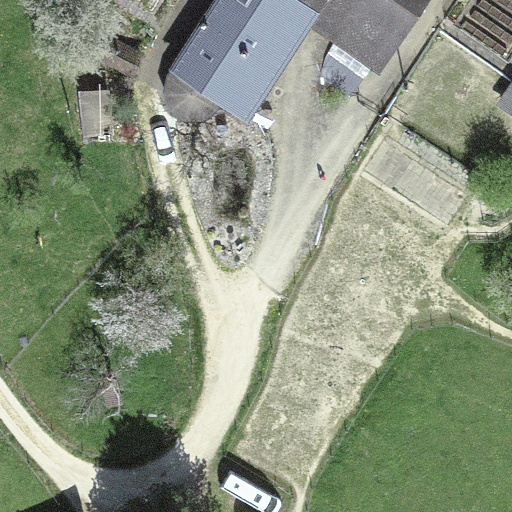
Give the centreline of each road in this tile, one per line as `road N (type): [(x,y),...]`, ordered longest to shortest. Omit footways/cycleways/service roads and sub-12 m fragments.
road 1 (track): [(319,150),(307,223),(245,327),(218,428),(168,493),(121,502),(78,488),(0,402)]
road 2 (track): [(164,148),(237,361)]
